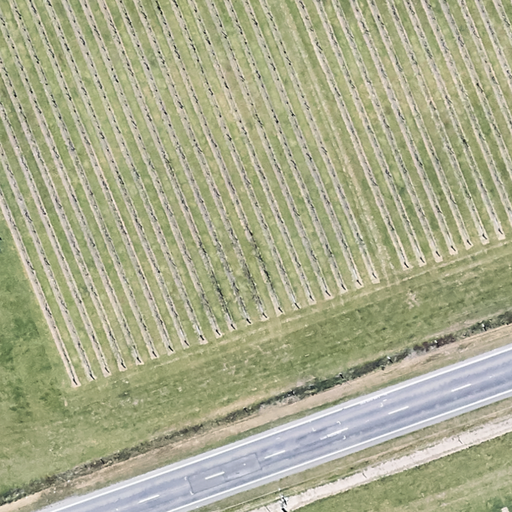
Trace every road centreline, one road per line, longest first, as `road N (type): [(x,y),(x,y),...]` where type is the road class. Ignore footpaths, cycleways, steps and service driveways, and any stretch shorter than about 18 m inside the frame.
road 1 (primary): [(67,511),(511,355)]
road 2 (track): [(511,471),(399,511)]
